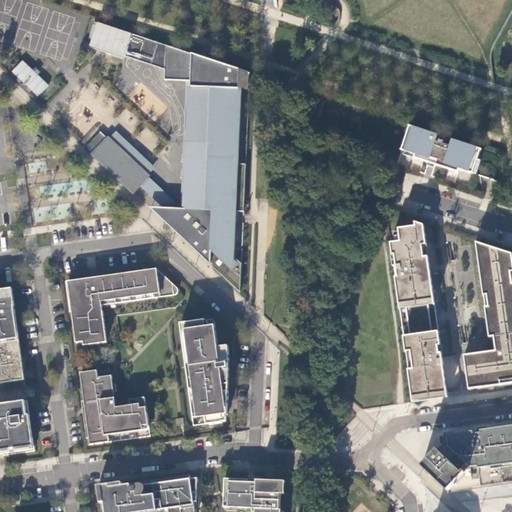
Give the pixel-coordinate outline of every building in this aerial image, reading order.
[(126,57),(133,35),(102,24),(99,23),(91,46),(123,57),(126,58),(126,57)] [(166,70),(167,45),(133,35),(126,57),(166,70)] [(178,235),(241,294),(243,264),(236,257),(237,212),(245,212),(247,165),(239,164),(243,90),(250,90),(250,89),(251,85),(251,73),(227,65),(223,64),(206,58),(202,57),(167,45),(166,70),(166,80),(192,81),(190,143),(187,209),(184,209),(165,209),(149,208),(178,235)] [(34,71),(24,61),(13,72),(24,83),(38,96),(49,85),(34,71)] [(5,102),(0,107),(0,114),(15,128),(23,119),(5,102)] [(437,136),(409,127),(401,151),(415,155),(413,159),(457,173),(458,170),(472,174),(480,150),(452,141),(450,147),(443,145),(444,142),(439,141),(438,143),(435,142),(437,136)] [(101,131),(86,148),(93,155),(136,195),(142,188),(150,178),(152,176),(151,175),(111,138),(109,136),(108,138),(101,131)] [(111,138),(151,175),(157,168),(118,131),(111,138)] [(150,178),(142,188),(165,209),(184,209),(150,178)] [(413,403),(449,399),(448,393),(443,357),(424,226),(415,223),(415,227),(398,229),(399,233),(394,234),(395,243),(390,243),(413,403)] [(511,254),(476,242),(489,338),(494,337),(496,351),(464,356),(469,390),(511,383),(511,254)] [(157,270),(69,282),(74,319),(73,319),(76,345),(99,341),(99,345),(107,344),(102,307),(161,298),(175,296),(177,295),(178,294),(178,292),(177,290),(177,289),(168,281),(157,270)] [(0,383),(23,380),(17,339),(13,307),(14,307),(12,290),(0,291),(0,383)] [(182,334),(185,334),(193,390),(192,391),(192,393),(190,394),(194,403),(192,403),(196,420),(212,418),(213,424),(228,422),(228,405),(228,401),(229,385),(229,354),(228,347),(218,348),(218,347),(215,323),(212,321),(187,324),(181,325),(182,334)] [(150,438),(144,399),(129,401),(130,407),(116,409),(112,378),(99,379),(99,380),(98,381),(97,372),(80,374),(90,446),(150,438)] [(0,453),(5,453),(5,455),(36,451),(31,415),(29,416),(27,401),(22,402),(22,400),(7,401),(7,404),(0,405),(0,453)] [(511,426),(487,430),(481,431),(481,433),(473,434),(473,432),(441,436),(439,437),(440,446),(422,466),(448,491),(450,489),(451,491),(480,487),(501,484),(511,482),(511,426)] [(190,503),(190,477),(181,478),(181,481),(148,486),(149,488),(143,489),(140,486),(131,488),(131,485),(99,490),(99,497),(103,496),(104,503),(105,503),(106,511),(154,511),(168,510),(168,511),(195,511),(194,503),(190,503)] [(224,480),(223,509),(254,510),(254,511),(280,511),(274,511),(275,483),(255,482),(255,484),(247,484),(247,481),(224,480)] [(284,483),(275,483),(274,511),(280,511),(281,497),(283,497),(284,483)]
